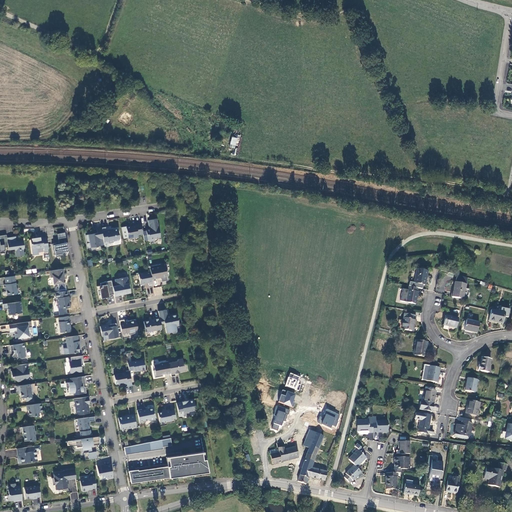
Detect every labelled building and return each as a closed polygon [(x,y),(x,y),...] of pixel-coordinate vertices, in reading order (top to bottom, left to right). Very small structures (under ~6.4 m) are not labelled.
[(238,138),(232,136),(229,147),(235,148),(238,138)] [(149,220),(150,226),(152,227),(150,229),(146,230),(148,240),(150,241),(155,240),(155,238),(161,237),(157,219),(149,220)] [(137,237),(137,235),(143,234),(141,223),(136,224),(136,225),(132,226),(126,227),(129,238),(131,237),(133,238),(137,237)] [(101,246),(100,239),(103,238),(102,231),(101,228),(97,229),(98,233),(86,235),(87,241),(89,241),(90,241),(90,243),(89,243),(88,243),(89,248),(101,246)] [(102,231),(103,238),(104,243),(108,242),(109,243),(114,242),(115,241),(119,240),(120,238),(118,229),(111,230),(111,229),(106,230),(102,231)] [(0,253),(5,253),(5,248),(8,247),(7,238),(7,235),(0,235),(0,253)] [(9,250),(15,249),(16,251),(18,251),(18,256),(24,255),(23,249),(24,248),(23,240),(16,241),(16,236),(7,238),(8,247),(9,250)] [(63,252),(69,251),(66,236),(58,238),(59,242),(58,244),(57,243),(52,244),(54,255),(56,255),(56,257),(64,256),(63,252)] [(31,239),(33,255),(39,254),(38,248),(44,247),(44,249),(49,249),(47,237),(43,238),(43,237),(37,238),(31,239)] [(161,264),(150,266),(151,271),(152,279),(160,278),(161,278),(162,282),(168,280),(168,276),(168,275),(168,270),(166,270),(165,265),(161,266),(161,264)] [(428,271),(417,268),(414,283),(425,285),(428,271)] [(63,269),(52,270),(50,271),(51,277),(53,277),(54,284),(58,283),(58,285),(62,284),(64,283),(63,278),(65,277),(63,269)] [(152,279),(151,271),(139,274),(141,284),(148,282),(149,285),(153,284),(152,279)] [(456,275),(455,282),(466,284),(467,278),(456,275)] [(15,276),(13,276),(5,277),(6,284),(4,284),(5,289),(7,289),(8,295),(17,294),(18,293),(17,287),(16,287),(15,276)] [(120,295),(120,294),(131,292),(128,277),(115,279),(116,286),(113,286),(114,294),(115,297),(120,295)] [(114,294),(113,286),(112,280),(104,282),(105,282),(101,283),(101,285),(97,286),(99,295),(101,295),(105,294),(105,296),(110,295),(114,294)] [(466,284),(455,282),(452,297),(463,299),(466,284)] [(417,292),(417,288),(409,286),(408,290),(403,289),(400,301),(415,304),(418,292),(417,292)] [(153,288),(155,295),(163,294),(161,287),(153,288)] [(70,304),(69,303),(68,301),(70,300),(69,296),(68,296),(68,291),(56,293),(56,298),(58,298),(58,303),(58,304),(58,308),(65,307),(66,308),(70,307),(70,304)] [(8,315),(18,313),(18,315),(23,314),(21,301),(3,304),(4,309),(7,309),(8,309),(8,310),(7,311),(8,315)] [(502,324),(504,317),(508,318),(509,310),(501,308),(500,312),(495,311),(491,310),(489,321),(502,324)] [(158,311),(160,317),(161,323),(164,322),(167,333),(171,332),(173,333),(177,332),(176,326),(179,325),(177,313),(171,315),(167,316),(166,309),(158,311)] [(450,316),(446,315),(443,325),(456,328),(458,318),(457,318),(458,314),(451,312),(450,316)] [(404,314),(401,329),(412,331),(413,324),(414,324),(416,316),(404,314)] [(69,316),(59,317),(60,322),(59,322),(61,333),(70,331),(71,330),(71,328),(70,327),(69,321),(69,316)] [(144,321),(146,332),(162,329),(161,323),(160,317),(154,318),(154,320),(151,321),(150,320),(144,321)] [(122,334),(129,332),(129,335),(131,334),(135,333),(137,332),(138,331),(136,319),(128,321),(128,322),(125,323),(124,320),(120,320),(122,334)] [(466,320),(464,330),(477,333),(479,323),(466,320)] [(16,331),(16,333),(17,340),(23,340),(22,338),(29,337),(28,328),(32,327),(31,321),(9,325),(10,332),(14,331),(16,331)] [(100,326),(102,336),(108,335),(109,339),(113,338),(114,337),(115,338),(119,337),(116,323),(108,325),(109,327),(107,328),(106,325),(100,326)] [(66,337),(68,348),(69,349),(70,354),(80,352),(79,346),(80,345),(79,341),(78,335),(66,337)] [(416,340),(413,355),(425,357),(426,352),(424,351),(426,342),(416,340)] [(12,356),(17,360),(18,358),(19,357),(21,359),(26,358),(25,352),(26,350),(26,347),(25,347),(24,343),(10,345),(11,351),(14,350),(14,353),(12,356)] [(71,357),(72,362),(69,362),(71,373),(82,371),(81,365),(84,365),(82,356),(71,357)] [(479,365),(478,370),(488,372),(491,359),(481,357),(480,365),(479,365)] [(180,372),(179,371),(185,370),(182,358),(178,359),(177,361),(169,363),(171,374),(171,376),(176,376),(175,373),(180,372)] [(144,359),(128,362),(129,370),(129,371),(134,370),(134,371),(146,369),(144,359)] [(159,364),(154,365),(155,370),(154,370),(155,378),(162,376),(162,374),(163,374),(166,373),(167,374),(171,374),(169,363),(168,361),(159,363),(159,364)] [(28,363),(17,365),(18,370),(11,371),(12,377),(18,381),(22,381),(24,379),(28,378),(29,376),(28,363)] [(424,365),(423,371),(428,372),(427,381),(437,383),(440,368),(424,365)] [(127,383),(128,386),(132,385),(130,374),(126,375),(125,373),(114,375),(116,384),(119,384),(122,383),(122,384),(127,383)] [(301,378),(290,374),(286,387),(299,391),(301,386),(298,385),(301,378)] [(85,376),(72,378),(73,382),(66,383),(67,388),(69,387),(70,393),(74,393),(75,394),(86,393),(85,387),(83,387),(82,384),(86,383),(85,376)] [(467,377),(465,390),(475,392),(478,380),(467,377)] [(17,386),(17,391),(21,390),(22,398),(26,397),(26,401),(33,400),(32,394),(34,394),(32,384),(17,386)] [(425,389),(423,402),(420,401),(419,409),(432,412),(433,404),(435,391),(425,389)] [(283,390),(279,402),(293,407),(295,403),(293,402),(295,394),(283,390)] [(89,396),(76,398),(77,401),(75,401),(77,413),(79,415),(90,413),(89,408),(88,408),(88,404),(90,404),(89,396)] [(188,400),(189,400),(189,401),(186,402),(186,401),(177,403),(179,418),(184,417),(183,414),(188,413),(189,411),(194,410),(194,406),(195,405),(194,399),(188,400)] [(466,408),(465,413),(477,415),(480,402),(469,400),(468,408),(466,408)] [(40,416),(39,413),(43,412),(41,403),(27,405),(27,410),(28,410),(29,410),(29,412),(29,415),(31,416),(33,415),(35,416),(40,416)] [(290,410),(278,406),(274,415),(276,416),(272,428),(278,430),(280,425),(282,425),(283,420),(285,421),(288,414),(290,410)] [(137,410),(140,423),(145,422),(144,421),(149,420),(149,421),(156,420),(153,407),(148,408),(148,409),(142,410),(142,409),(137,410)] [(165,410),(165,411),(158,413),(160,422),(167,421),(167,422),(172,421),(171,419),(176,418),(174,410),(170,411),(170,409),(165,410)] [(340,415),(327,409),(323,417),(320,416),(317,422),(331,428),(333,425),(336,426),(338,421),(339,417),(340,415)] [(416,413),(414,419),(420,420),(418,432),(426,433),(427,429),(428,430),(431,415),(416,413)] [(126,416),(126,417),(124,418),(123,417),(118,418),(121,429),(126,428),(128,429),(137,427),(134,414),(126,416)] [(95,416),(75,419),(76,422),(78,422),(78,426),(80,426),(81,435),(91,433),(89,421),(95,420),(95,416)] [(373,423),(372,417),(369,417),(369,420),(357,420),(357,431),(369,431),(369,433),(373,433),(373,432),(373,423)] [(376,423),(373,423),(373,432),(376,432),(388,432),(388,420),(376,421),(376,423)] [(456,424),(454,434),(456,435),(456,437),(463,439),(464,436),(468,437),(473,438),(475,431),(470,431),(472,423),(462,421),(461,425),(456,424)] [(36,431),(35,431),(34,425),(20,427),(21,432),(23,432),(25,441),(30,440),(31,441),(36,440),(35,435),(36,434),(36,431)] [(323,437),(308,430),(305,438),(311,441),(310,444),(318,448),(323,437)] [(98,456),(98,451),(95,451),(95,450),(97,449),(97,445),(100,444),(98,436),(68,441),(68,445),(77,446),(77,447),(82,447),(83,448),(88,449),(89,452),(85,453),(85,458),(88,457),(98,456)] [(162,443),(130,447),(131,453),(163,448),(163,446),(172,444),(171,438),(162,440),(162,443)] [(315,459),(318,448),(310,444),(311,441),(305,438),(301,445),(307,448),(304,456),(315,459)] [(283,439),(275,440),(277,449),(284,448),(283,439)] [(162,443),(162,440),(124,447),(126,454),(131,453),(130,447),(162,443)] [(400,454),(410,454),(409,441),(400,441),(400,454)] [(354,465),(356,467),(366,458),(360,452),(363,449),(357,443),(355,446),(358,450),(348,459),(354,465)] [(21,458),(18,458),(18,463),(38,460),(36,451),(35,446),(17,448),(18,456),(20,455),(21,458)] [(296,447),(286,449),(289,460),(298,458),(296,447)] [(284,448),(277,449),(269,451),(272,464),(278,463),(289,460),(286,449),(285,450),(284,448)] [(170,466),(168,466),(166,466),(162,467),(157,468),(155,468),(155,467),(151,468),(152,469),(147,469),(142,470),(140,470),(138,470),(136,470),(129,471),(131,483),(208,472),(204,452),(168,457),(170,466)] [(304,456),(295,481),(306,484),(309,476),(320,479),(325,481),(327,472),(312,468),(315,459),(304,456)] [(398,473),(401,473),(401,469),(410,469),(410,458),(395,458),(395,463),(394,463),(394,469),(391,469),(391,473),(398,473)] [(510,511),(511,510),(511,502),(511,460),(500,458),(500,460),(498,460),(497,466),(499,466),(498,471),(496,470),(495,476),(497,476),(496,482),(494,482),(493,488),(481,486),(473,484),(469,484),(465,504),(472,505),(477,506),(484,508),(489,509),(497,510),(509,511),(510,511)] [(431,463),(429,478),(440,479),(442,462),(438,461),(437,464),(431,463)] [(102,478),(106,477),(107,478),(107,479),(114,478),(111,464),(106,465),(106,466),(104,467),(104,464),(97,466),(99,475),(102,474),(102,478)] [(353,481),(361,472),(356,467),(354,465),(345,473),(347,474),(344,477),(349,483),(352,480),(353,481)] [(67,483),(68,484),(68,479),(76,478),(75,468),(64,470),(64,471),(54,473),(54,478),(52,478),(53,485),(55,485),(56,490),(62,489),(62,491),(68,490),(67,483)] [(398,476),(398,473),(391,473),(386,473),(386,477),(385,477),(385,481),(386,481),(387,489),(397,489),(397,476),(398,476)] [(85,491),(86,490),(93,489),(92,488),(96,487),(95,477),(91,477),(91,479),(80,481),(82,491),(83,492),(85,491)] [(447,481),(445,492),(449,493),(449,492),(456,493),(459,478),(453,477),(452,482),(447,481)] [(23,500),(20,485),(16,486),(16,483),(11,484),(11,489),(8,489),(9,495),(8,495),(9,501),(14,500),(18,500),(18,501),(23,500)] [(405,484),(403,494),(418,496),(420,486),(405,484)] [(37,497),(41,496),(39,486),(25,489),(26,498),(33,497),(33,499),(37,498),(37,497)]
